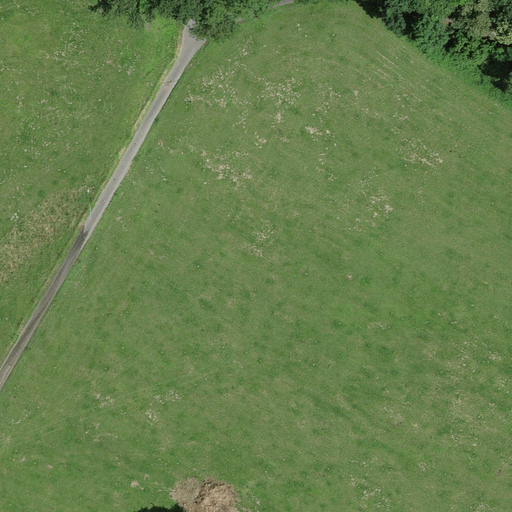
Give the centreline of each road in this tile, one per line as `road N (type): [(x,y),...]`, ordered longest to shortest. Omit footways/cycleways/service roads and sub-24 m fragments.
road 1 (track): [(0,384),(200,36),(276,0)]
road 2 (track): [(375,0),(511,46)]
